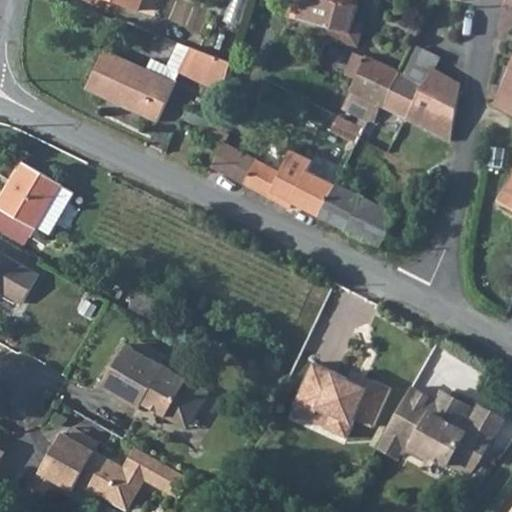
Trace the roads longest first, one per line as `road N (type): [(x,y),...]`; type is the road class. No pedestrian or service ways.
road 1 (residential): [(423,298),(0,97)]
road 2 (residential): [(423,298),(450,244),(489,0)]
